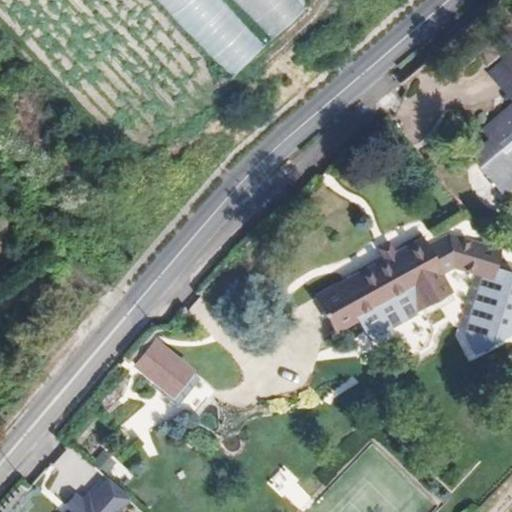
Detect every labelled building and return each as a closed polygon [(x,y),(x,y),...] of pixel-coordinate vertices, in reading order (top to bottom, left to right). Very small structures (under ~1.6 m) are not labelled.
[(265,51),(215,0),(153,0),(232,82),(265,51)] [(303,2),(300,0),(233,0),(268,36),(303,2)] [(511,63),(487,84),(508,108),(479,132),(487,142),(470,157),(502,195),(511,187),(511,63)] [(491,215),(506,229),(511,223),(511,218),(499,207),(491,215)] [(427,245),(422,238),(315,297),(334,331),(352,321),(411,289),(421,307),(449,292),(438,273),(452,266),(483,275),(466,332),(474,348),(509,333),(511,334),(511,270),(496,266),(501,249),(449,233),(427,245)] [(132,367),(155,386),(168,396),(188,373),(152,344),(132,367)] [(201,384),(188,373),(168,396),(164,400),(177,411),(201,384)] [(152,390),(164,400),(168,396),(155,386),(152,390)] [(113,511),(125,501),(98,476),(78,497),(72,491),(61,505),(67,511),(113,511)]
